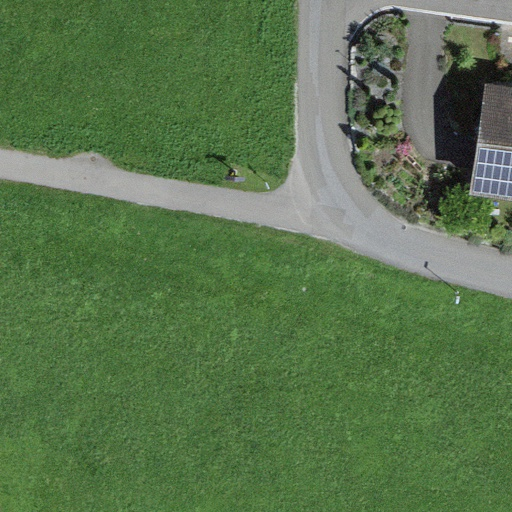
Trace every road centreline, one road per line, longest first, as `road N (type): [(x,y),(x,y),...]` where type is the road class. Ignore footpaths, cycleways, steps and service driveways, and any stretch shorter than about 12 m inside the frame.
road 1 (residential): [(343,205),(298,215),(0,162)]
road 2 (residential): [(321,0),(320,143),(343,205)]
road 3 (residential): [(343,205),(397,244),(511,277)]
